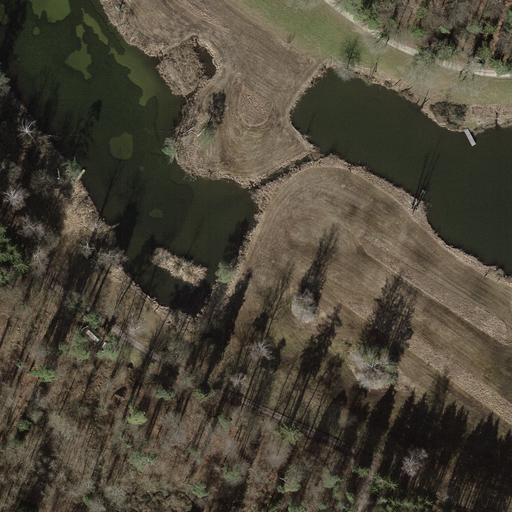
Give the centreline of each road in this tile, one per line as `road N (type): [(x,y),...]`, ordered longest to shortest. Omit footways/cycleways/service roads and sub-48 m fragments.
road 1 (track): [(484,511),(220,390),(125,336),(45,278),(0,210)]
road 2 (track): [(325,0),(356,27),(410,52),(511,77)]
